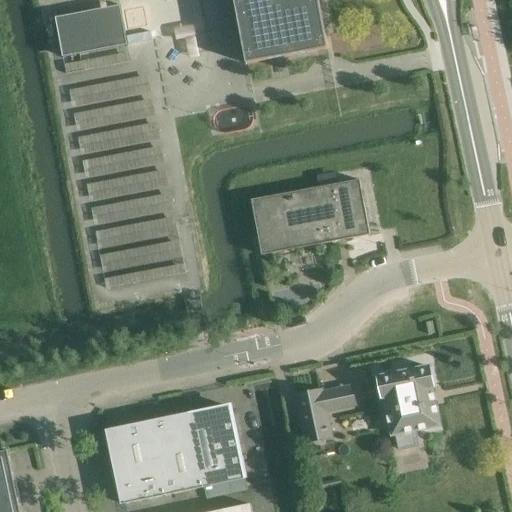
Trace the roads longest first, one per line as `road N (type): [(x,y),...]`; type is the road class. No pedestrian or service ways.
road 1 (unclassified): [(51,392),(314,338),(389,277),(498,256)]
road 2 (tertiary): [(498,256),(446,17)]
road 3 (unclassified): [(77,511),(51,392)]
